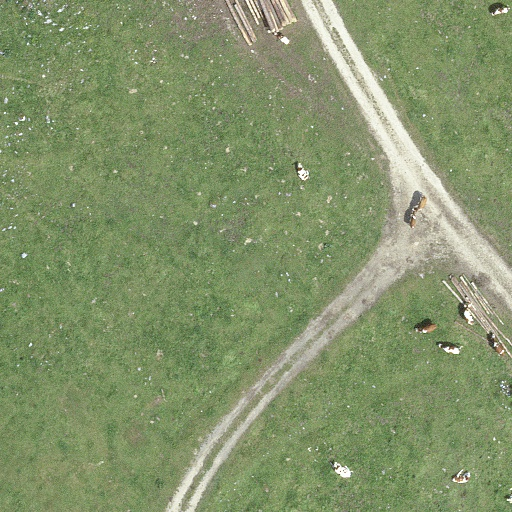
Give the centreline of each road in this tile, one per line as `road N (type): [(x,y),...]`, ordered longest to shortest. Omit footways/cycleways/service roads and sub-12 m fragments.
road 1 (track): [(429,213),(381,278),(248,411),(181,511)]
road 2 (track): [(511,296),(429,213),(322,0)]
